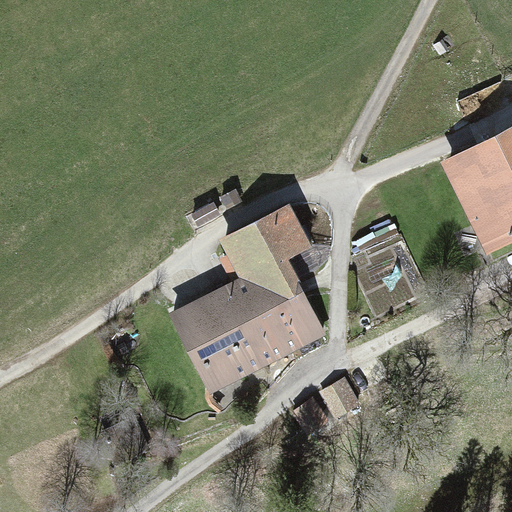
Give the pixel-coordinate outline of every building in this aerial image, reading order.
[(511,127),(443,158),(482,247),(511,233),(511,127)] [(239,280),(170,314),(206,390),(323,334),(287,259),(312,247),(294,209),(222,243),(239,280)] [(344,379),(319,392),(333,419),(358,406),(344,379)] [(312,397),(292,411),(308,434),(327,420),(312,397)] [(149,448),(136,416),(94,433),(107,465),(149,448)]
